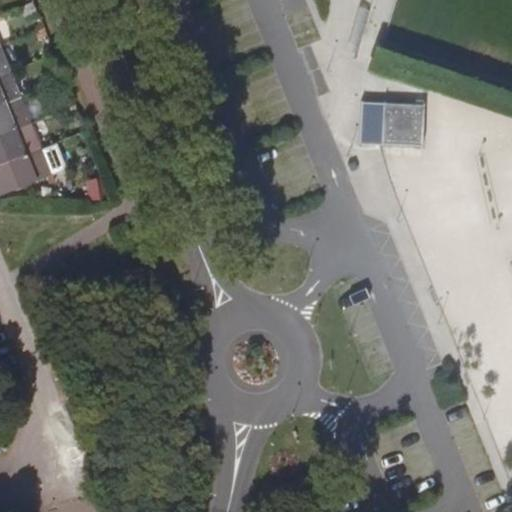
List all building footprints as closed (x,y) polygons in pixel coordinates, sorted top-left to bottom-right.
[(0,76),(11,73),(0,46),(0,76)] [(0,105),(21,98),(11,73),(0,76),(0,105)] [(0,135),(31,123),(21,98),(0,105),(0,135)] [(361,104),(359,144),(421,146),(422,107),(361,104)] [(0,165),(41,149),(31,123),(0,135),(0,165)] [(0,197),(52,176),(41,149),(0,165),(0,197)] [(103,342),(73,354),(87,387),(117,375),(103,342)]
